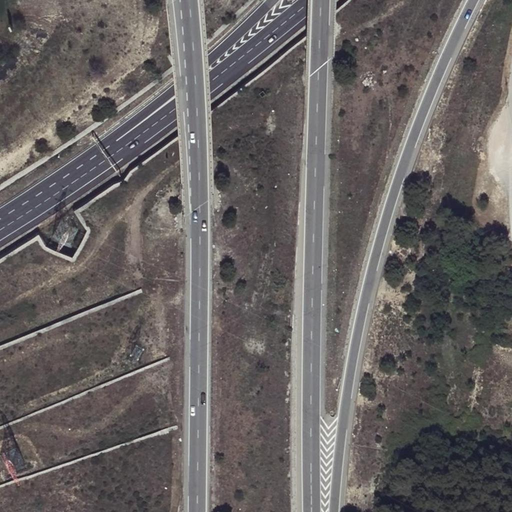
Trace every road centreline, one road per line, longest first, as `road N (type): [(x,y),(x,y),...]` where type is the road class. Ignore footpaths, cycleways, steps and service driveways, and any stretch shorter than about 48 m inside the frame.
road 1 (motorway): [(333,511),(358,316),(406,154),(473,0)]
road 2 (motorway): [(184,0),(199,207),(197,511)]
road 3 (motorway): [(311,511),(320,0)]
road 4 (motorway): [(0,228),(145,132),(315,0)]
road 5 (motorway): [(0,213),(138,118),(271,0)]
